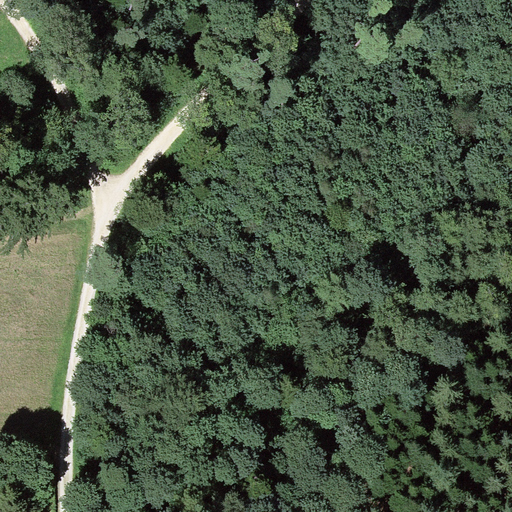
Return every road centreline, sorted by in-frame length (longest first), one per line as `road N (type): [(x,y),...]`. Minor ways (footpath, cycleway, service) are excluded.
road 1 (track): [(57,511),(55,455),(96,205),(37,50),(1,0)]
road 2 (track): [(299,0),(96,205)]
